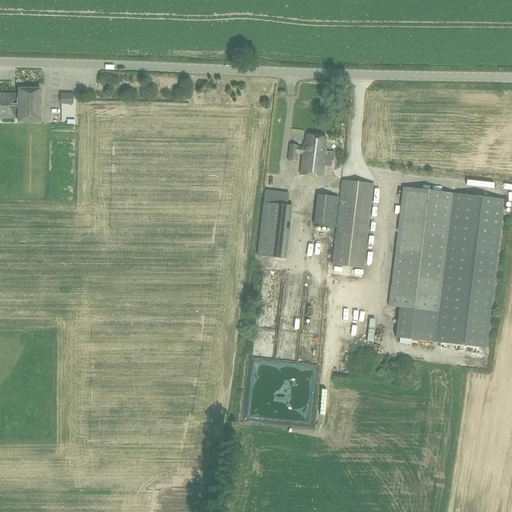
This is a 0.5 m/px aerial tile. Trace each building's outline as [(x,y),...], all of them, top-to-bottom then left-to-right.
[(18,89),(18,93),(18,119),(18,122),(40,122),(40,89),(18,89)] [(0,118),(18,119),(18,93),(0,92),(0,118)] [(60,93),(60,103),(72,103),(72,93),(60,93)] [(71,105),(59,105),(58,117),(70,118),(71,105)] [(304,146),(303,154),(300,174),(322,177),(323,166),(325,151),(326,146),(325,146),(326,138),(305,135),(304,146)] [(298,154),(303,154),(304,146),(299,146),(299,145),(289,144),(287,161),(296,162),(298,154)] [(325,151),(323,166),(331,167),(332,161),(333,161),(334,152),(325,151)] [(278,189),(281,170),(265,168),(262,187),(278,189)] [(363,268),(373,184),(342,180),(331,264),(363,268)] [(438,313),(453,193),(403,187),(388,306),(398,308),(438,313)] [(291,203),(287,202),(288,193),(264,190),(263,200),(256,255),(285,258),(291,206),(291,203)] [(504,199),(453,193),(438,313),(398,308),(394,337),(486,348),(504,199)] [(338,197),(317,194),(313,225),(335,228),(338,197)] [(348,311),(341,310),(340,317),(334,316),(334,324),(346,325),(348,311)] [(365,326),(373,335),(382,327),(374,318),(365,326)]
